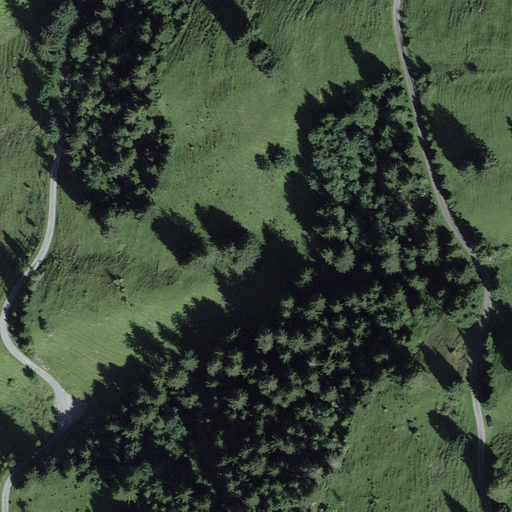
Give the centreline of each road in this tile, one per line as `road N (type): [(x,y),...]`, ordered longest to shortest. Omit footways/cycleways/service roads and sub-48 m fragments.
road 1 (track): [(5,511),(8,477),(58,432),(64,412),(55,387),(10,347),(2,328),(9,295),(48,230),(74,0)]
road 2 (track): [(493,511),(474,384),(485,312),(473,254),(448,216),(426,148),(402,45),(403,0)]
